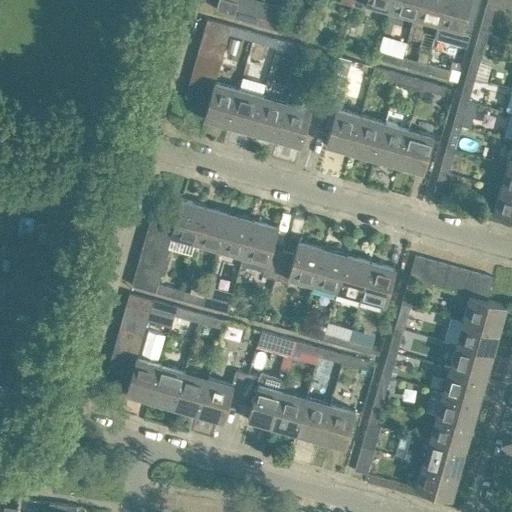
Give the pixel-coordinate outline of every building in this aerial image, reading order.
[(234,12),(236,7),(238,0),(237,0),(217,0),(216,7),(234,12)] [(390,9),(392,0),(366,0),(366,2),(367,2),(390,9)] [(414,15),(418,0),(392,0),(390,9),(414,15)] [(438,22),(444,0),(418,0),(414,15),(438,22)] [(444,0),(438,22),(434,36),(466,45),(478,0),(444,0)] [(509,8),(511,0),(497,0),(496,5),(497,5),(509,8)] [(497,5),(496,5),(487,2),(480,26),(490,29),(497,5)] [(236,7),(234,12),(233,16),(257,23),(260,14),(236,7)] [(281,30),(283,21),(260,14),(257,23),(281,30)] [(229,33),(231,24),(207,17),(204,29),(228,36),(229,33)] [(307,27),(283,21),(281,30),(304,36),(307,27)] [(252,40),(255,31),(231,24),(229,33),(252,40)] [(483,53),(490,29),(480,26),(473,50),(483,53)] [(225,47),(228,36),(204,29),(201,40),(225,47)] [(276,46),(279,38),(255,31),(252,40),(276,46)] [(301,53),(303,45),(279,38),(276,46),(301,53)] [(222,58),(225,47),(201,40),(198,51),(222,58)] [(400,64),(403,55),(379,48),(377,57),(400,64)] [(476,78),(483,53),(473,50),(466,75),(476,78)] [(218,69),(222,58),(198,51),(195,62),(218,69)] [(338,106),(353,58),(339,55),(327,97),(319,127),(330,130),(337,105),(338,106)] [(425,70),(427,61),(403,55),(400,64),(425,70)] [(452,69),(427,61),(425,70),(449,77),(452,69)] [(215,79),(218,69),(195,62),(192,73),(215,79)] [(397,80),(400,71),(375,64),(372,73),(397,80)] [(421,87),(424,78),(400,71),(397,80),(421,87)] [(211,91),(215,79),(192,73),(188,84),(211,91)] [(469,102),(476,78),(466,75),(459,99),(469,102)] [(239,86),(228,124),(252,131),(263,93),(266,83),(242,76),(239,86)] [(424,78),(421,87),(445,94),(447,85),(448,85),(424,78)] [(228,124),(239,86),(215,79),(211,91),(208,102),(204,117),(228,124)] [(208,102),(211,91),(188,84),(185,96),(208,102)] [(276,138),(287,99),(263,93),(252,131),(276,138)] [(319,127),(327,97),(314,93),(310,106),(312,106),(307,124),(319,127)] [(312,106),(310,106),(287,99),(276,138),(301,145),(307,124),(312,106)] [(462,125),(469,102),(459,99),(453,122),(462,125)] [(362,112),(338,106),(337,105),(330,130),(326,144),(351,151),(362,112)] [(386,119),(375,158),(399,165),(410,126),(408,126),(411,117),(389,111),(386,119)] [(375,158),(386,119),(362,112),(351,151),(375,158)] [(511,113),(510,113),(503,136),(511,138),(511,113)] [(456,149),(462,125),(453,122),(446,146),(456,149)] [(434,133),(410,126),(399,165),(423,172),(434,133)] [(449,171),(456,149),(446,146),(439,170),(452,174),(453,172),(449,171)] [(511,190),(511,164),(507,163),(500,187),(511,190)] [(446,198),(452,174),(439,170),(432,194),(446,198)] [(511,216),(511,190),(500,187),(493,211),(511,216)] [(195,241),(206,203),(181,196),(177,212),(174,224),(171,234),(172,234),(195,241)] [(219,247),(230,210),(206,203),(195,241),(219,247)] [(174,224),(177,212),(154,206),(150,217),(174,224)] [(243,254),(254,217),(230,210),(219,247),(243,254)] [(171,234),(174,224),(150,217),(147,228),(171,235),(172,234),(171,234)] [(243,254),(241,263),(264,269),(266,261),(267,261),(272,245),(278,224),(254,217),(243,254)] [(168,246),(171,235),(147,228),(144,239),(168,246)] [(312,282),(323,244),(298,237),(294,251),(287,275),(287,276),(290,277),(290,276),(312,282)] [(165,257),(168,246),(144,239),(141,250),(165,257)] [(336,289),(347,251),(323,244),(312,282),(336,289)] [(275,277),(283,248),(272,245),(267,261),(266,261),(264,269),(263,273),(275,277)] [(287,275),(294,251),(283,248),(275,277),(288,281),(290,277),(287,276),(287,275)] [(162,268),(165,257),(141,250),(138,261),(162,268)] [(360,296),(371,258),(347,251),(336,289),(360,296)] [(419,280),(426,257),(415,254),(408,277),(417,280),(419,280)] [(431,283),(438,260),(426,257),(419,280),(431,283)] [(395,265),(371,258),(360,296),(384,303),(395,265)] [(442,287),(449,263),(438,260),(431,283),(442,287)] [(159,279),(162,268),(138,261),(135,272),(159,279)] [(453,290),(460,266),(449,263),(442,287),(453,290)] [(464,293),(471,269),(460,266),(453,290),(464,293)] [(475,296),(482,272),(471,269),(464,293),(470,294),(475,296)] [(158,281),(159,279),(135,272),(131,284),(155,290),(158,281)] [(487,299),(490,289),(493,276),(482,272),(475,296),(487,299)] [(411,304),(417,280),(408,277),(401,301),(411,304)] [(179,297),(181,288),(158,281),(155,290),(179,297)] [(203,304),(205,295),(181,288),(179,297),(203,304)] [(150,307),(153,298),(129,292),(126,303),(150,310),(151,307),(150,307)] [(487,299),(475,296),(470,294),(463,319),(500,329),(506,305),(487,299)] [(232,303),(205,295),(203,304),(229,312),(232,303)] [(174,314),(177,305),(153,298),(150,307),(151,307),(174,314)] [(404,328),(411,304),(401,301),(395,325),(404,328)] [(147,321),(150,310),(126,303),(123,314),(147,321)] [(198,320),(201,312),(177,305),(174,314),(198,320)] [(223,327),(225,319),(201,312),(198,320),(223,327)] [(144,331),(147,321),(123,314),(120,325),(144,331)] [(493,353),(500,329),(463,319),(456,343),(493,353)] [(322,338),(325,329),(302,322),(299,331),(322,338)] [(141,342),(144,331),(120,325),(117,335),(141,342)] [(397,351),(404,328),(395,325),(388,349),(397,351)] [(351,328),(349,335),(346,344),(372,352),(376,335),(351,328)] [(346,344),(349,335),(325,329),(322,338),(346,344)] [(138,353),(141,342),(117,335),(113,346),(137,353),(138,353)] [(319,354),(322,345),(297,338),(294,347),(319,354)] [(486,377),(493,353),(456,343),(449,366),(486,377)] [(342,361),(344,352),(322,345),(319,354),(342,361)] [(134,364),(137,353),(113,346),(110,357),(134,364)] [(391,375),(397,351),(388,349),(381,373),(391,375)] [(344,352),(342,361),(358,365),(366,368),(367,368),(370,359),(344,352)] [(150,399),(161,361),(138,354),(138,353),(137,353),(134,364),(131,376),(126,392),(150,399)] [(131,376),(134,364),(110,357),(107,369),(131,376)] [(174,405),(185,367),(161,361),(150,399),(174,405)] [(480,401),(486,377),(449,366),(442,390),(480,401)] [(198,412),(209,374),(185,367),(174,405),(198,412)] [(240,401),(248,371),(236,368),(232,381),(233,381),(228,398),(240,401)] [(260,370),(259,374),(262,375),(260,381),(259,380),(251,404),(248,418),(272,425),(283,387),(286,378),(260,370)] [(262,375),(259,374),(248,371),(240,401),(251,404),(259,380),(260,381),(262,375)] [(384,399),(391,375),(381,373),(375,397),(384,399)] [(233,381),(232,381),(209,374),(198,412),(222,419),(228,398),(233,381)] [(297,432),(308,394),(283,387),(272,425),(297,432)] [(473,424),(480,401),(442,390),(436,414),(473,424)] [(320,439),(331,401),(308,394),(297,432),(320,439)] [(377,423),(384,399),(375,397),(368,420),(377,423)] [(344,446),(355,407),(331,401),(320,439),(344,446)] [(466,448),(473,424),(436,414),(429,437),(466,448)] [(370,446),(371,446),(377,423),(368,420),(361,444),(370,446)] [(466,448),(429,437),(417,434),(410,458),(421,461),(421,462),(459,472),(466,448)] [(368,472),(374,448),(375,447),(371,446),(370,446),(361,444),(355,468),(368,472)] [(453,496),(459,472),(421,462),(414,486),(453,496)] [(75,511),(76,504),(51,500),(50,511),(49,510),(48,511),(75,511)]
